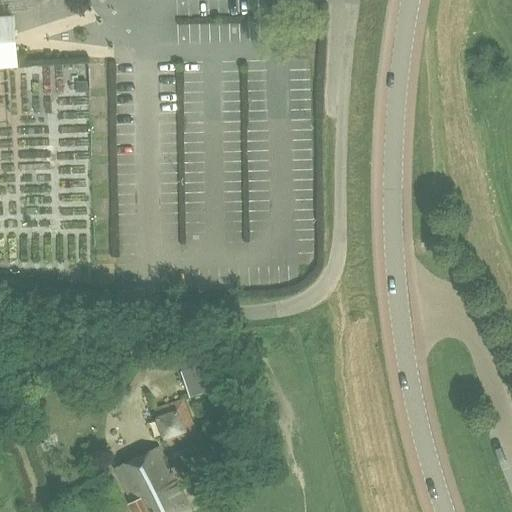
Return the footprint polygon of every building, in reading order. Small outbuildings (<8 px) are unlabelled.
[(0,66),(15,64),(14,39),(12,15),(0,15),(0,66)] [(232,382),(213,326),(171,340),(190,396),(232,382)] [(169,402),(184,396),(179,383),(164,389),(169,402)] [(182,399),(153,408),(168,448),(198,437),(182,399)] [(131,502),(128,504),(132,511),(183,511),(189,509),(157,448),(115,470),(131,502)] [(204,466),(185,476),(197,500),(216,490),(204,466)]
